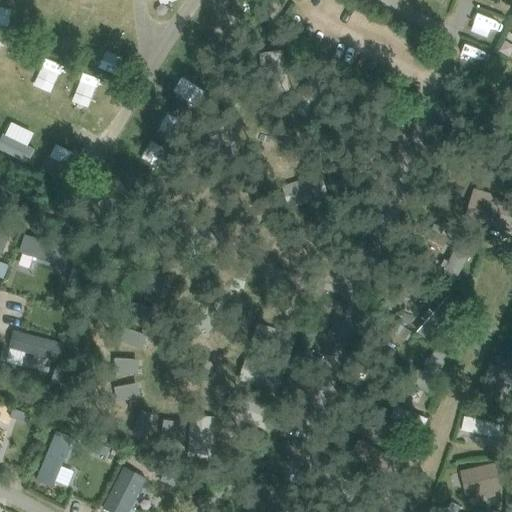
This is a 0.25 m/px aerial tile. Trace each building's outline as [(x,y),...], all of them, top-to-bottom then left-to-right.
[(108,70),(113,52),(94,47),(89,65),(108,70)] [(0,143),(0,148),(21,158),(33,132),(10,121),(0,143)] [(33,162),(39,150),(27,145),(22,158),(33,162)] [(73,165),(76,152),(54,147),(52,161),(73,165)] [(509,231),(511,220),(511,203),(491,197),(492,194),(473,188),(464,218),(509,231)] [(403,312),(400,321),(411,324),(413,316),(403,312)] [(398,322),(392,330),(407,342),(414,333),(398,322)] [(253,327),(253,351),(295,352),(296,328),(253,327)] [(436,389),(455,359),(435,347),(417,377),(436,389)] [(496,462),(460,471),(467,499),(485,495),(486,499),(495,496),(494,492),(502,490),(496,462)]
